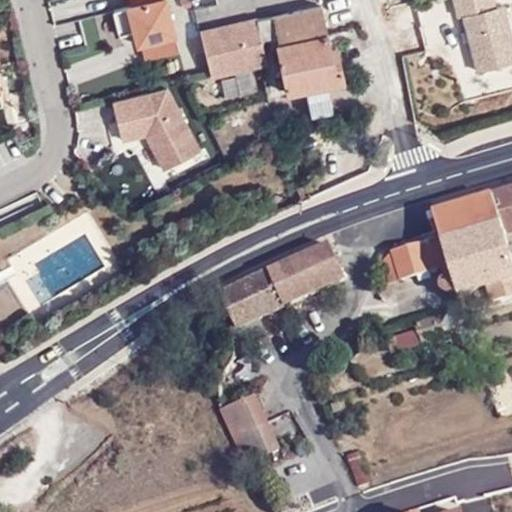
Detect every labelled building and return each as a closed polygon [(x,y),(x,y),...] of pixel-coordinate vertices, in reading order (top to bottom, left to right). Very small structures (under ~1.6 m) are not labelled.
[(127,0),(130,9),(166,1),(165,0),(127,0)] [(130,9),(127,10),(133,34),(136,48),(139,47),(143,64),(178,56),(166,1),(130,9)] [(511,60),(511,26),(506,1),(466,12),(480,68),(511,60)] [(262,39),(277,37),(288,93),(345,81),(335,29),(326,30),(320,4),(258,17),(262,39)] [(127,10),(112,13),(118,37),(133,34),(127,10)] [(211,75),(259,64),(249,19),(241,21),(242,28),(234,30),(233,22),(200,30),(211,75)] [(242,28),(241,21),(233,22),(234,30),(242,28)] [(64,45),(82,46),(82,31),(65,30),(64,45)] [(202,152),(167,86),(115,99),(123,132),(149,126),(170,168),(202,152)] [(146,172),(161,166),(146,131),(131,137),(146,172)] [(505,238),(511,235),(511,190),(492,197),(501,225),(505,238)] [(501,225),(492,197),(436,215),(443,239),(444,243),(501,225)] [(495,303),(511,297),(511,260),(505,238),(501,225),(444,243),(451,268),(454,277),(459,293),(460,297),(490,288),(495,303)] [(443,239),(408,250),(418,277),(451,268),(444,243),(443,239)] [(286,308),(346,281),(331,246),(270,274),(286,308)] [(394,254),(403,282),(418,277),(408,250),(394,254)] [(222,297),(236,331),(286,308),(270,274),(222,297)] [(447,293),(451,295),(459,293),(454,277),(445,280),(443,284),(444,287),(444,291),(447,293)] [(460,297),(464,312),(495,303),(490,288),(460,297)] [(281,450),(253,397),(220,411),(249,467),(281,450)] [(375,511),(375,500),(356,500),(356,511),(375,511)]
